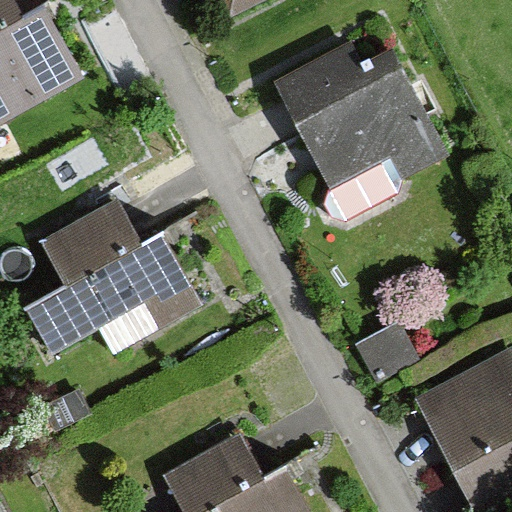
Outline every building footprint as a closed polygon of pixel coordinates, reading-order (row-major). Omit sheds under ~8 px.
[(21,14),(13,0),(0,0),(0,118),(80,75),(41,4),(21,14)] [(248,0),(227,0),(232,9),(248,0)] [(444,151),(394,53),(372,64),(369,57),(361,61),(364,68),(352,75),(341,53),(279,85),(332,186),(330,188),(323,203),(331,216),(346,221),(398,193),(403,179),(400,175),(444,151)] [(141,242),(121,205),(46,245),(66,283),(28,305),(50,347),(143,296),(157,322),(199,300),(160,231),(141,242)] [(418,359),(399,325),(360,346),(378,380),(418,359)] [(511,489),(511,387),(441,425),(483,504),(511,489)] [(264,474),(242,437),(168,478),(186,511),(308,511),(282,464),(264,474)] [(141,511),(178,511),(164,482),(134,496),(141,511)]
